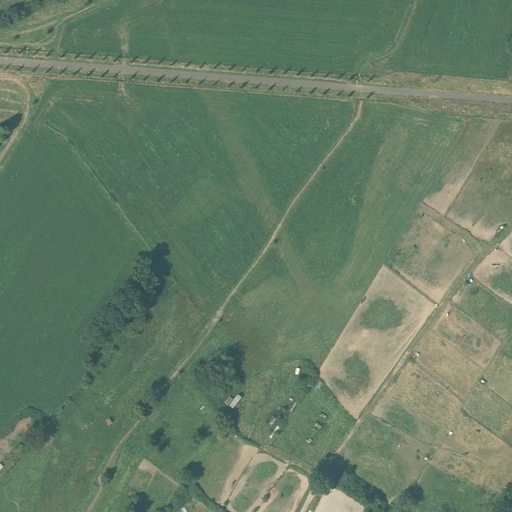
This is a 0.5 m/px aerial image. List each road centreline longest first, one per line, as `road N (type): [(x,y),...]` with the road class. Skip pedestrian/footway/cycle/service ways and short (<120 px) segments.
road 1 (track): [(511,100),(0,60)]
road 2 (track): [(87,511),(120,442),(355,120),(360,88)]
road 3 (track): [(302,511),(319,476),(461,277),(511,226)]
